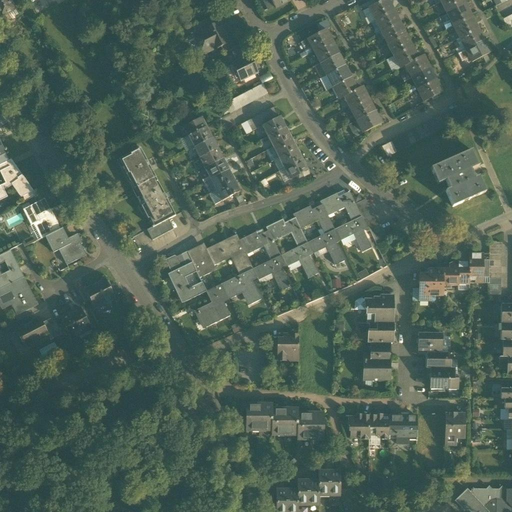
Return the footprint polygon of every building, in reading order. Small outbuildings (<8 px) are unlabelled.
[(0,0),(0,18),(3,24),(11,19),(8,14),(15,10),(13,5),(9,0),(0,0)] [(201,3),(204,9),(206,8),(207,9),(224,0),(202,0),(203,2),(201,3)] [(262,0),(268,10),(274,6),(270,0),(262,0)] [(270,0),(274,6),(275,9),(292,0),(291,0),(270,0)] [(374,14),(377,20),(394,11),(388,0),(383,0),(370,7),(371,8),(372,7),(376,14),(374,14)] [(465,5),(461,0),(444,0),(440,3),(442,3),(445,8),(443,9),(446,15),(465,5)] [(15,10),(17,14),(23,11),(18,2),(13,5),(15,10)] [(465,5),(446,15),(448,15),(451,20),(449,21),(452,27),(471,17),(465,5)] [(371,8),(370,7),(362,11),(366,19),(365,19),(367,25),(371,23),(377,20),(374,14),(371,8)] [(18,15),(17,14),(15,10),(8,14),(11,19),(18,15)] [(380,26),(383,32),(400,23),(394,11),(377,20),(377,21),(379,20),(382,25),(380,26)] [(444,31),(452,27),(449,21),(451,20),(448,15),(446,15),(441,17),(444,23),(441,24),(444,31)] [(477,29),(471,17),(452,27),(452,28),(454,27),(457,32),(455,33),(458,39),(477,29)] [(508,29),(511,27),(511,25),(508,17),(503,19),(508,29)] [(196,33),(196,34),(202,31),(209,27),(206,20),(192,27),(195,33),(196,33)] [(377,21),(377,20),(371,23),(374,29),(374,33),(375,36),(383,32),(380,26),(377,21)] [(209,27),(202,31),(213,51),(221,47),(231,42),(228,34),(226,35),(219,22),(209,27)] [(386,38),(389,44),(406,35),(400,23),(383,32),(383,33),(385,32),(388,38),(386,38)] [(326,29),(307,39),(311,46),(314,52),(316,51),(332,43),(326,29)] [(483,41),(477,29),(458,39),(459,39),(460,38),(463,44),(462,45),(465,51),(483,41)] [(203,56),(213,51),(202,31),(196,34),(200,42),(197,43),(203,56)] [(458,39),(455,33),(449,37),(452,42),(456,40),(458,39)] [(392,50),(395,56),(412,47),(406,35),(389,44),(390,45),(391,44),(394,50),(392,50)] [(305,49),(311,46),(307,39),(302,42),(305,49)] [(458,39),(456,40),(460,48),(456,50),(458,54),(465,51),(462,45),(459,39),(458,39)] [(490,54),(483,41),(465,51),(465,52),(467,51),(470,57),(468,58),(472,64),(490,54)] [(221,47),(224,54),(230,51),(235,49),(231,42),(221,47)] [(317,58),(320,64),(339,55),(332,43),(316,51),(319,57),(317,58)] [(231,65),(240,82),(258,74),(249,56),(247,57),(241,45),(235,49),(230,51),(233,56),(235,55),(238,61),(236,62),(231,65)] [(311,46),(305,49),(304,50),(306,56),(314,52),(311,46)] [(401,68),(406,65),(418,59),(412,47),(395,56),(396,57),(398,56),(401,62),(399,63),(401,68)] [(465,51),(458,54),(461,61),(468,58),(470,57),(467,51),(465,52),(465,51)] [(324,70),(327,76),(345,67),(339,55),(320,64),(321,65),(323,64),(326,69),(324,70)] [(392,73),(401,68),(399,63),(401,62),(398,56),(396,57),(395,56),(386,61),(392,73)] [(410,73),(412,77),(429,69),(423,57),(418,59),(406,65),(407,66),(409,65),(411,71),(410,72),(410,73)] [(321,65),(320,64),(314,67),(320,79),(327,76),(324,70),(321,65)] [(233,86),(240,82),(231,65),(224,69),(233,86)] [(330,83),(333,88),(351,79),(345,67),(327,76),(327,77),(329,76),(332,82),(330,83)] [(416,85),(418,89),(436,81),(429,69),(412,77),(413,79),(415,78),(418,84),(416,85)] [(404,82),(412,77),(410,73),(401,78),(404,82)] [(259,79),(262,85),(273,79),(270,74),(259,79)] [(327,76),(320,79),(319,80),(326,92),(333,88),(330,83),(327,77),(327,76)] [(339,100),(345,97),(357,91),(351,79),(333,88),(333,89),(335,88),(338,94),(336,94),(339,100)] [(442,93),(436,81),(418,89),(419,91),(421,90),(423,95),(422,96),(425,102),(442,93)] [(262,85),(257,87),(262,97),(267,94),(262,85)] [(410,94),(418,89),(416,85),(408,90),(410,94)] [(257,87),(251,90),(257,100),(262,97),(257,87)] [(348,103),(351,109),(369,100),(362,88),(357,91),(345,97),(345,98),(347,97),(350,102),(348,103)] [(251,90),(246,93),(251,103),(257,100),(251,90)] [(246,93),(241,96),(246,106),(251,103),(246,93)] [(241,96),(235,99),(241,108),(246,106),(241,96)] [(235,99),(230,101),(235,111),(241,108),(235,99)] [(354,115),(357,121),(359,120),(375,112),(369,100),(351,109),(351,110),(353,109),(356,114),(354,115)] [(230,101),(225,104),(230,113),(230,114),(235,111),(230,101)] [(224,116),(230,113),(225,104),(219,107),(224,116)] [(273,108),(267,111),(272,121),(278,118),(273,108)] [(267,124),(272,121),(267,111),(262,114),(267,124)] [(375,112),(359,120),(362,127),(361,128),(364,133),(381,124),(379,120),(375,112)] [(451,112),(444,115),(449,125),(456,122),(451,112)] [(262,127),(267,124),(262,114),(257,117),(262,127)] [(444,128),(449,125),(444,115),(439,118),(444,128)] [(257,129),(262,127),(257,117),(252,119),(257,129)] [(262,127),(268,137),(285,128),(280,117),(278,118),(272,121),(267,124),(262,127)] [(440,130),(444,128),(439,118),(435,120),(440,130)] [(190,133),(191,135),(206,128),(201,119),(184,128),(187,134),(190,133)] [(252,132),(257,129),(252,119),(247,122),(252,132)] [(356,137),(364,133),(361,128),(362,127),(359,120),(357,121),(349,125),(356,137)] [(435,133),(440,130),(435,120),(430,123),(435,133)] [(246,135),(252,132),(247,122),(241,125),(246,135)] [(430,135),(435,133),(430,123),(425,125),(430,135)] [(425,138),(430,135),(425,125),(420,127),(425,138)] [(421,140),(425,138),(420,127),(415,130),(421,140)] [(191,135),(188,137),(193,145),(194,148),(212,138),(206,128),(191,135)] [(268,137),(273,148),(291,139),(285,128),(268,137)] [(416,142),(421,140),(415,130),(411,132),(416,142)] [(411,145),(416,142),(411,132),(406,135),(411,145)] [(406,147),(411,145),(406,135),(401,137),(406,147)] [(185,149),(193,145),(188,137),(181,141),(185,149)] [(402,150),(406,147),(401,137),(396,140),(402,150)] [(194,148),(199,158),(217,149),(212,138),(194,148)] [(273,148),(279,159),(296,149),(291,139),(273,148)] [(397,152),(402,150),(396,140),(392,142),(397,152)] [(392,155),(397,152),(392,142),(387,145),(392,155)] [(382,147),(387,157),(392,155),(387,145),(382,147)] [(131,181),(135,188),(155,178),(140,148),(120,159),(124,167),(123,167),(130,182),(131,181)] [(272,162),(274,161),(279,159),(273,148),(266,152),(272,162)] [(199,158),(205,169),(223,160),(217,149),(199,158)] [(279,159),(284,169),(302,160),(296,149),(279,159)] [(445,193),(452,208),(461,204),(460,201),(473,195),(475,198),(485,194),(478,178),(474,180),(470,171),(478,167),(477,166),(475,167),(472,161),(475,160),(471,152),(430,170),(433,178),(436,177),(439,183),(436,184),(437,186),(445,182),(449,191),(445,193)] [(9,161),(6,154),(0,156),(0,165),(6,162),(9,161)] [(274,161),(279,172),(284,169),(279,159),(274,161)] [(205,169),(211,180),(228,170),(223,160),(205,169)] [(307,171),(302,160),(284,169),(290,180),(296,177),(298,179),(303,177),(302,174),(307,171)] [(0,172),(1,172),(10,168),(6,162),(0,165),(0,172)] [(0,200),(7,197),(3,191),(12,185),(21,198),(23,197),(33,191),(18,170),(13,173),(10,168),(1,172),(6,184),(0,186),(0,200)] [(285,183),(290,180),(284,169),(279,172),(285,183)] [(211,180),(216,190),(234,181),(228,170),(211,180)] [(175,216),(155,178),(135,188),(139,197),(137,199),(152,227),(152,228),(157,225),(168,220),(175,216)] [(204,183),(209,194),(216,190),(211,180),(204,183)] [(240,192),(234,181),(216,190),(222,201),(240,192)] [(209,194),(215,205),(222,201),(216,190),(209,194)] [(23,197),(25,202),(35,196),(33,191),(23,197)] [(338,198),(336,194),(320,202),(321,206),(322,206),(325,212),(331,209),(333,214),(345,208),(352,223),(361,218),(360,215),(357,210),(355,205),(349,193),(338,198)] [(236,199),(240,207),(246,205),(241,196),(236,199)] [(37,203),(42,213),(46,211),(49,210),(44,199),(37,203)] [(355,205),(357,210),(368,205),(365,199),(355,205)] [(23,210),(27,220),(36,215),(37,216),(42,213),(37,203),(23,210)] [(357,210),(360,215),(370,210),(368,205),(357,210)] [(311,211),(310,207),(293,215),(295,219),(298,225),(305,222),(307,226),(318,221),(325,235),(334,231),(327,217),(325,212),(322,206),(321,206),(311,211)] [(361,218),(362,221),(373,215),(370,210),(360,215),(361,218)] [(48,216),(46,211),(42,213),(37,216),(36,215),(27,220),(31,226),(36,223),(44,238),(45,237),(61,230),(52,214),(48,216)] [(362,221),(365,226),(375,221),(373,215),(362,221)] [(362,253),(371,248),(363,231),(366,229),(365,226),(362,221),(361,218),(352,223),(334,231),(339,242),(341,241),(353,235),(356,240),(362,253)] [(284,224),(283,220),(266,228),(268,232),(268,231),(271,238),(277,235),(279,239),(291,234),(298,248),(307,244),(300,229),(298,225),(295,219),(284,224)] [(168,220),(157,225),(162,235),(173,229),(168,220)] [(368,228),(369,230),(380,225),(377,220),(375,221),(365,226),(366,229),(368,228)] [(38,241),(44,238),(36,223),(31,226),(38,241)] [(152,240),(162,235),(157,225),(152,228),(152,227),(146,230),(152,240)] [(369,230),(372,235),(382,230),(380,225),(369,230)] [(53,253),(61,249),(70,244),(68,240),(62,229),(61,230),(45,237),(53,253)] [(372,235),(374,240),(385,235),(382,230),(372,235)] [(257,237),(256,233),(239,241),(244,251),(250,248),(253,252),(264,247),(271,261),(280,257),(273,242),(271,238),(268,231),(268,232),(257,237)] [(335,266),(344,261),(336,244),(339,242),(334,231),(325,235),(307,244),(312,255),(314,254),(326,248),(328,253),(335,266)] [(234,256),(244,251),(239,241),(236,235),(228,239),(229,241),(206,252),(206,253),(213,266),(214,266),(234,256)] [(353,235),(341,241),(343,246),(356,240),(353,235)] [(388,241),(385,235),(374,240),(377,246),(388,241)] [(75,236),(68,240),(70,244),(61,249),(69,264),(86,256),(80,244),(79,244),(75,236)] [(308,279),(317,274),(309,257),(312,255),(307,244),(298,248),(280,257),(285,267),(287,267),(299,261),(302,266),(308,279)] [(199,246),(187,252),(192,263),(204,257),(203,254),(199,246)] [(326,248),(314,254),(316,258),(328,253),(326,248)] [(0,256),(0,289),(21,279),(23,278),(9,251),(0,256)] [(244,251),(234,256),(239,266),(235,267),(239,276),(253,269),(246,255),(244,251)] [(187,252),(181,255),(187,266),(192,263),(187,252)] [(199,278),(216,270),(214,266),(213,266),(206,253),(203,254),(204,257),(192,263),(196,272),(199,278)] [(469,260),(469,274),(468,283),(475,283),(476,281),(483,281),(483,278),(483,265),(483,261),(483,254),(469,254),(469,260)] [(181,268),(187,266),(181,255),(176,257),(181,268)] [(174,272),(181,268),(176,257),(168,261),(174,272)] [(281,292),(290,287),(282,269),(285,268),(285,267),(280,257),(271,261),(253,269),(257,278),(258,280),(272,274),(274,278),(281,292)] [(443,271),(443,283),(442,287),(458,287),(458,286),(468,286),(468,285),(468,283),(469,274),(466,274),(466,272),(457,272),(457,260),(456,260),(456,262),(455,262),(449,265),(449,270),(449,271),(443,271)] [(466,274),(469,274),(469,260),(457,260),(457,272),(466,272),(466,274)] [(299,261),(287,267),(290,272),(302,266),(299,261)] [(183,303),(206,292),(202,283),(190,288),(185,278),(196,272),(192,263),(187,266),(181,268),(174,272),(176,277),(170,280),(178,296),(179,296),(183,303)] [(248,282),(252,281),(257,278),(253,269),(239,276),(243,286),(249,283),(248,282)] [(357,274),(360,280),(369,275),(366,269),(357,274)] [(427,302),(428,302),(428,297),(435,297),(442,297),(442,287),(443,283),(435,283),(435,269),(430,269),(430,270),(427,271),(427,275),(425,275),(425,285),(419,285),(419,289),(418,302),(420,302),(427,302)] [(272,274),(258,280),(260,285),(274,278),(272,274)] [(243,286),(239,276),(221,285),(229,300),(245,292),(246,291),(243,286)] [(25,287),(21,279),(0,289),(0,299),(3,306),(11,302),(17,314),(17,315),(26,310),(37,305),(27,286),(25,287)] [(90,299),(95,308),(115,298),(105,279),(100,281),(100,282),(86,289),(85,290),(90,299)] [(340,280),(331,281),(332,290),(341,289),(340,280)] [(249,283),(243,286),(246,291),(245,292),(251,304),(261,300),(252,281),(248,282),(249,283)] [(206,328),(230,316),(223,303),(229,300),(221,285),(206,292),(212,305),(197,313),(199,318),(200,317),(206,328)] [(79,290),(85,302),(90,299),(85,290),(86,289),(85,287),(79,290)] [(367,324),(369,324),(392,324),(392,316),(390,316),(390,308),(392,308),(380,307),(380,296),(380,298),(373,298),(373,300),(365,300),(365,301),(365,311),(367,311),(367,324)] [(380,307),(392,308),(392,296),(380,296),(380,307)] [(354,311),(365,311),(365,301),(361,298),(354,302),(354,311)] [(511,305),(501,305),(501,324),(511,323),(511,305)] [(66,331),(70,339),(79,335),(77,332),(89,326),(80,308),(75,311),(76,312),(60,320),(66,331)] [(14,315),(17,321),(28,316),(26,310),(17,315),(17,314),(14,315)] [(15,330),(23,345),(31,341),(32,344),(48,336),(44,327),(43,328),(38,319),(15,330)] [(60,319),(55,321),(61,333),(66,331),(60,320),(60,319)] [(61,335),(61,333),(55,321),(44,327),(48,336),(50,340),(61,335)] [(230,327),(234,334),(243,330),(239,322),(230,327)] [(343,323),(334,323),(334,332),(343,332),(343,323)] [(511,323),(501,324),(501,341),(502,341),(506,341),(511,341),(511,323)] [(392,332),(392,324),(369,324),(369,333),(371,333),(371,344),(372,344),(380,344),(380,337),(392,337),(390,337),(390,331),(392,332)] [(285,361),(298,362),(298,335),(292,336),(292,333),(288,333),(288,336),(278,336),(278,342),(278,355),(278,358),(285,358),(285,361)] [(436,348),(442,348),(442,338),(442,334),(431,334),(431,333),(425,333),(425,334),(418,334),(418,347),(429,347),(429,348),(436,348)] [(449,338),(442,338),(442,348),(436,348),(436,353),(442,354),(447,354),(447,347),(449,347),(449,338)] [(511,341),(506,341),(506,348),(502,350),(502,358),(511,357),(511,341)] [(54,343),(40,350),(42,354),(56,347),(54,343)] [(388,357),(388,344),(380,344),(372,344),(372,355),(372,358),(377,358),(377,357),(388,357)] [(426,369),(431,369),(449,369),(449,362),(449,361),(447,361),(447,354),(442,354),(436,353),(428,353),(428,360),(426,360),(426,369)] [(365,377),(372,377),(372,382),(388,382),(388,357),(377,357),(377,358),(372,358),(372,355),(365,355),(365,361),(364,361),(364,363),(365,363),(365,377)] [(511,357),(502,358),(500,358),(499,369),(508,369),(508,375),(511,375),(511,357)] [(453,369),(449,369),(431,369),(431,376),(432,376),(432,379),(431,379),(430,383),(431,383),(431,390),(441,390),(441,387),(448,387),(448,390),(456,390),(456,380),(452,380),(453,369)] [(500,400),(504,400),(511,399),(511,389),(501,389),(500,400)] [(266,433),(271,433),(272,409),(272,405),(246,404),(245,432),(252,432),(254,430),(258,430),(258,433),(259,433),(260,430),(263,430),(266,433)] [(291,437),(297,437),(298,413),(298,409),(272,409),(271,433),(271,437),(278,437),(280,434),(284,434),(284,437),(285,437),(285,434),(289,434),(291,437)] [(508,410),(504,410),(500,410),(500,420),(503,420),(508,420),(508,410)] [(323,414),(298,413),(297,437),(297,441),(303,441),(306,439),(310,439),(310,441),(311,441),(311,439),(315,439),(317,442),(323,442),(323,414)] [(444,446),(456,447),(456,440),(456,437),(463,437),(463,415),(445,414),(444,446)] [(368,441),(368,436),(368,429),(362,429),(362,417),(355,416),(355,418),(349,418),(349,427),(350,427),(350,432),(351,432),(352,438),(357,438),(360,441),(368,441)] [(369,418),(368,429),(368,436),(377,436),(379,439),(379,440),(388,440),(388,417),(381,417),(381,420),(376,419),(376,418),(369,418)] [(396,436),(396,438),(409,438),(416,438),(417,417),(396,417),(396,436)] [(508,420),(503,420),(503,430),(506,430),(511,430),(511,420),(508,420)] [(379,446),(379,440),(379,439),(377,436),(368,436),(368,441),(368,446),(379,446)] [(319,497),(329,498),(329,472),(318,472),(318,481),(311,481),(308,481),(308,507),(319,507),(319,497)] [(340,472),(329,472),(329,498),(340,498),(340,497),(340,485),(340,472)] [(377,479),(377,487),(387,487),(387,479),(377,479)] [(297,507),(308,507),(308,481),(297,481),(297,490),(297,507)] [(340,497),(351,497),(351,485),(340,485),(340,497)] [(511,511),(511,490),(505,490),(502,487),(499,490),(492,490),(489,487),(486,490),(474,490),(473,489),(471,491),(470,492),(467,489),(454,502),(463,511),(469,511),(480,511),(485,508),(489,511),(488,511),(511,511)] [(275,511),(286,511),(287,490),(276,490),(275,511)] [(297,511),(297,507),(297,490),(287,490),(286,511),(297,511)]
